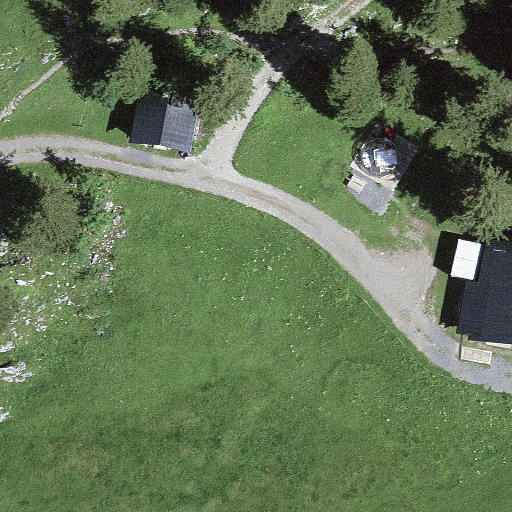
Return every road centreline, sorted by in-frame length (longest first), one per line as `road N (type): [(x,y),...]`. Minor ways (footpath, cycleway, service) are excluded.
road 1 (track): [(0,153),(83,150),(242,187),(301,211),(341,241),(439,349),(511,371)]
road 2 (track): [(212,180),(261,91),(305,36),(355,0)]
